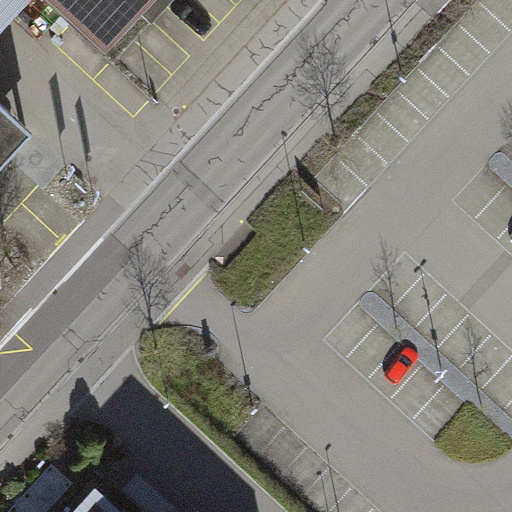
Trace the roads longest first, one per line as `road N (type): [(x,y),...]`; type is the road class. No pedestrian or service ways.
road 1 (secondary): [(375,0),(56,348)]
road 2 (residential): [(56,348),(240,511)]
road 3 (unknown): [(150,432),(230,335)]
